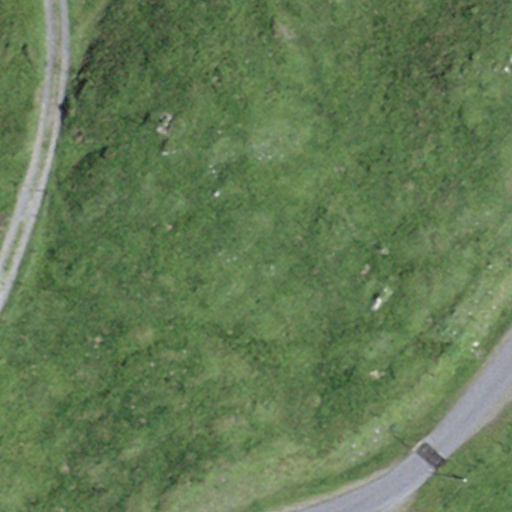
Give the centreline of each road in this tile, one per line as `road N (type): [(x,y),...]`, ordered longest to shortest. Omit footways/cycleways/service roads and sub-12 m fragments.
road 1 (track): [(69,54),(53,175),(0,289)]
road 2 (tertiary): [(511,355),(435,455),(351,511)]
